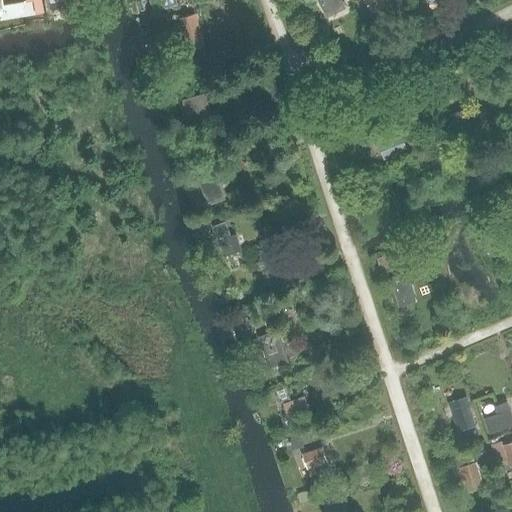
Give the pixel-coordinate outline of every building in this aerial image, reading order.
[(25,0),(24,3),(0,6),(0,12),(2,21),(45,14),(42,0),(25,0)] [(160,0),(164,9),(175,6),(173,0),(160,0)] [(318,0),(324,12),(342,3),(340,0),(318,0)] [(178,19),(185,44),(190,42),(191,49),(203,46),(194,15),(178,19)] [(178,101),(176,91),(164,95),(167,104),(178,101)] [(204,94),(181,101),(188,125),(211,119),(204,94)] [(457,126),(452,128),(456,142),(481,134),(476,120),(472,121),(471,122),(467,110),(454,115),(457,126)] [(400,131),(377,140),(384,159),(407,151),(400,131)] [(195,170),(183,175),(187,186),(198,182),(206,206),(207,206),(223,200),(214,176),(199,181),(195,170)] [(225,222),(213,227),(225,257),(242,250),(236,235),(233,236),(231,237),(225,222)] [(206,223),(197,226),(200,233),(209,230),(206,223)] [(392,270),(388,256),(378,259),(382,273),(392,270)] [(408,274),(391,279),(400,307),(417,302),(408,274)] [(254,332),(250,322),(237,327),(241,337),(254,332)] [(278,331),(259,338),(269,368),(288,362),(278,331)] [(285,387),(276,391),(280,402),(289,399),(285,387)] [(305,398),(284,405),(289,420),(310,412),(305,398)] [(476,426),(467,398),(449,404),(458,432),(476,426)] [(486,418),(484,419),(489,433),(511,425),(511,419),(507,404),(495,408),(497,415),(486,418)] [(477,436),(476,431),(458,437),(460,442),(477,436)] [(301,437),(289,441),(292,450),(304,447),(301,437)] [(493,444),(491,446),(497,462),(500,462),(507,459),(510,466),(511,465),(511,443),(503,446),(501,442),(493,444)] [(478,455),(486,452),(484,444),(476,447),(478,455)] [(304,454),(303,454),(311,479),(330,473),(322,448),(304,454)] [(475,463),(460,469),(465,486),(466,486),(481,481),(475,463)] [(300,503),(313,499),(310,491),(297,494),(300,503)] [(324,503),(323,504),(326,511),(348,511),(343,497),(324,503)]
